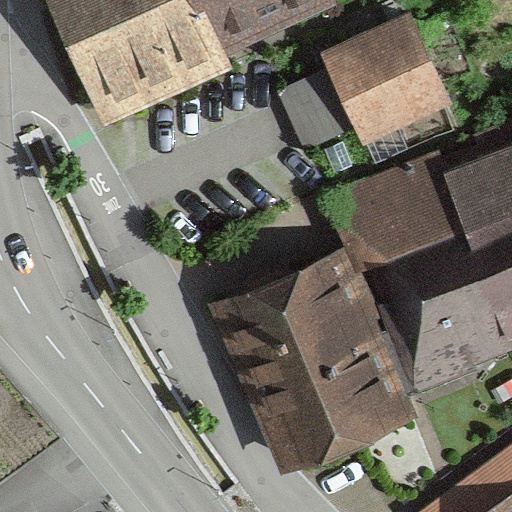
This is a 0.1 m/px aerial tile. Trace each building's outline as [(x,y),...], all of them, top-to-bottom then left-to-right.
[(306,0),(49,0),(89,86),(211,32),(215,42),(306,0)] [(323,58),(358,131),(440,93),(406,20),(323,58)] [(511,118),(471,136),(476,148),(440,162),(435,151),(433,152),(445,183),(452,201),(477,262),(501,322),(511,318),(511,118)] [(350,251),(371,301),(374,300),(473,263),(477,262),(452,201),(445,183),(433,152),(320,196),(345,253),(350,251)] [(336,255),(216,308),(274,448),(396,395),(394,392),(369,333),(336,255)] [(374,300),(385,327),(369,333),(394,392),(467,363),(458,339),(501,322),(477,262),(473,263),(374,300)] [(511,441),(414,511),(475,511),(511,485),(511,441)] [(511,511),(511,487),(477,511),(511,511)]
